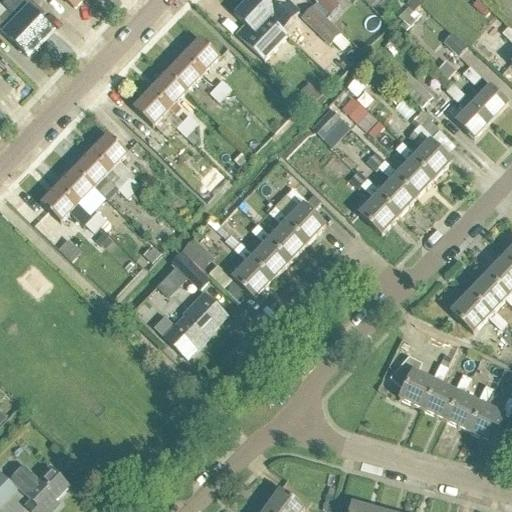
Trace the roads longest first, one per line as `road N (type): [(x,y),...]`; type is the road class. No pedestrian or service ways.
road 1 (residential): [(109,511),(349,265),(372,266),(405,292)]
road 2 (residential): [(292,416),(322,440),(511,497)]
road 3 (residential): [(159,0),(0,173)]
road 4 (residential): [(292,416),(405,292)]
road 5 (residential): [(405,292),(511,181)]
road 6 (residential): [(193,511),(292,416)]
